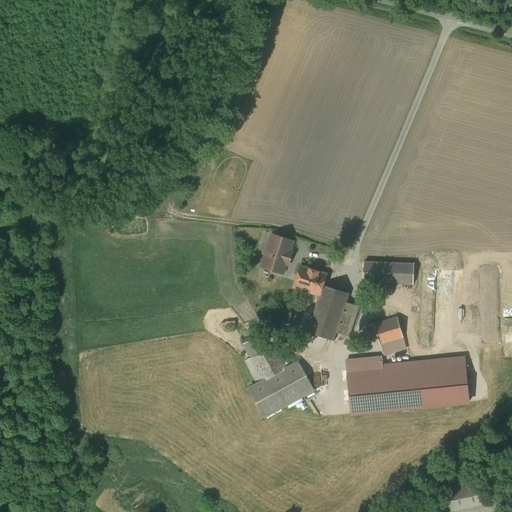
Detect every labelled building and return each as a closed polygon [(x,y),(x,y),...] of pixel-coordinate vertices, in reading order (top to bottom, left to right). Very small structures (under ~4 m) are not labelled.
[(293,242),(272,235),(262,266),(283,273),(283,272),(286,264),(287,265),(288,265),(293,251),(292,251),(290,251),(293,243),(293,242)] [(414,264),(364,262),(363,282),(413,284),(414,264)] [(315,270),(300,265),(293,288),(320,296),(324,285),(328,274),(315,270)] [(349,293),(324,285),(320,296),(308,332),(334,341),(335,340),(334,340),(337,332),(346,303),(349,293)] [(358,307),(346,303),(337,332),(349,336),(358,307)] [(397,316),(374,324),(380,345),(404,338),(397,316)] [(244,344),(251,358),(260,353),(254,339),(244,344)] [(260,353),(251,358),(246,361),(257,384),(287,368),(274,345),(260,353)] [(381,357),(346,360),(352,414),(469,402),(465,359),(383,367),(381,357)] [(257,384),(249,388),(265,417),(290,404),(309,393),(314,391),(298,361),(287,368),(257,384)] [(447,511),(456,511),(483,506),(478,486),(458,491),(456,483),(442,486),(447,511)]
